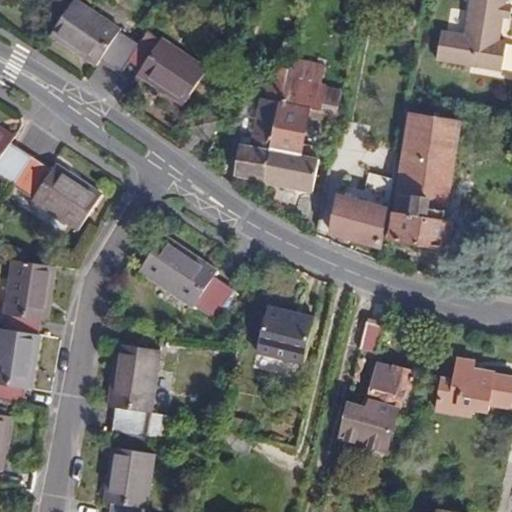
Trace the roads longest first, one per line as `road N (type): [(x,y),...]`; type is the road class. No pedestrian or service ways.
road 1 (tertiary): [(511,319),(446,308),(278,247),(160,174)]
road 2 (residential): [(160,174),(101,271),(52,511)]
road 3 (unknown): [(348,273),(302,463),(258,471)]
road 4 (tertiary): [(160,174),(0,64)]
